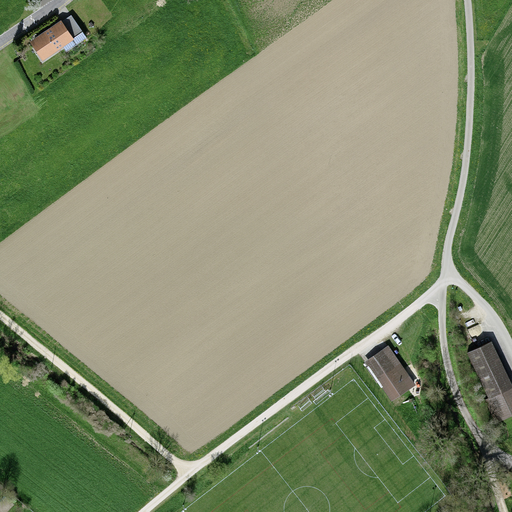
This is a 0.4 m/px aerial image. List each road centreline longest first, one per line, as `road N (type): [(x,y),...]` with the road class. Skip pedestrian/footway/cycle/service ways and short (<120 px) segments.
road 1 (track): [(191,471),(443,284)]
road 2 (residential): [(468,0),(476,52),(472,120),(443,284)]
road 3 (track): [(191,471),(0,314)]
road 4 (track): [(503,511),(484,442),(451,373),(443,284)]
